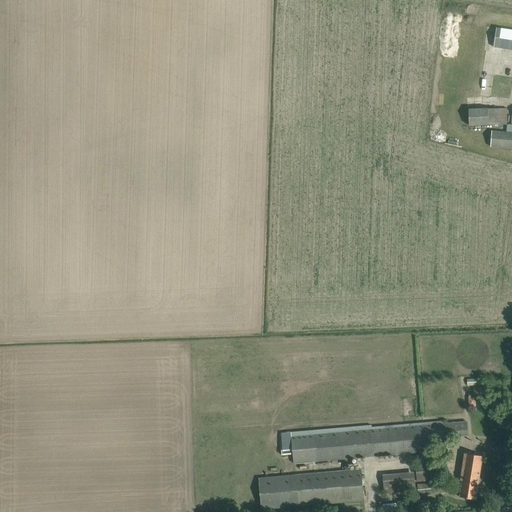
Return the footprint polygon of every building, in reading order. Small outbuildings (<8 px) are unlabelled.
[(511,30),(497,28),(494,48),(511,50),(511,30)] [(499,108),(469,109),(468,115),(469,126),(506,125),(506,109),(499,109),(499,108)] [(491,147),(507,148),(511,148),(511,121),(511,125),(507,124),(506,132),(492,131),(491,147)] [(403,383),(283,394),(285,422),(404,412),(403,383)] [(467,421),(292,436),(294,463),(446,450),(445,438),(468,436),(467,421)] [(460,480),(462,481),(460,497),(475,499),(482,456),(465,453),(460,480)] [(416,465),(417,479),(448,476),(446,462),(416,465)] [(388,498),(404,496),(416,495),(413,464),(404,465),(405,472),(383,474),(384,493),(388,492),(388,498)] [(295,475),(258,478),(261,510),(364,500),(361,469),(295,475)] [(417,485),(418,495),(443,493),(442,483),(417,485)]
